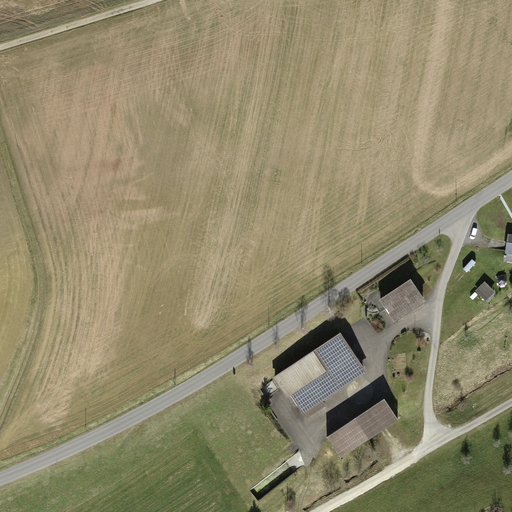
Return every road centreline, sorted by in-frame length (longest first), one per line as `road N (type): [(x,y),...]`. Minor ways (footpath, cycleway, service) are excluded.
road 1 (tertiary): [(511,182),(136,419),(0,480)]
road 2 (track): [(0,433),(46,305),(43,265),(0,132)]
road 3 (track): [(433,445),(435,340),(458,217)]
road 4 (track): [(322,511),(511,405)]
road 5 (track): [(156,0),(0,49)]
